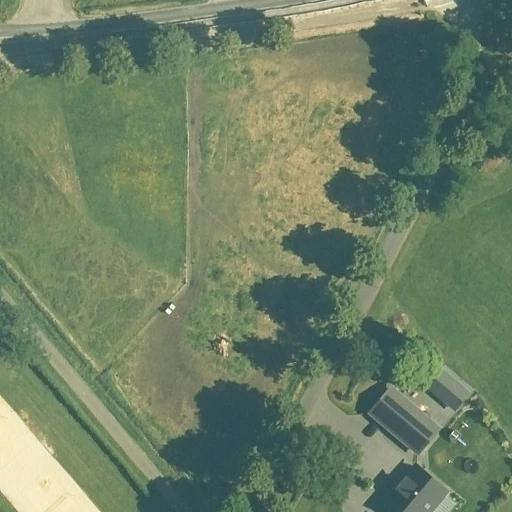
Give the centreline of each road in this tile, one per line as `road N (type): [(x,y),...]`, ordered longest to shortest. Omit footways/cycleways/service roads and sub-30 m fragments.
road 1 (residential): [(461,0),(461,107),(403,240),(258,511)]
road 2 (tertiary): [(0,51),(341,0)]
road 3 (residential): [(0,304),(175,511)]
